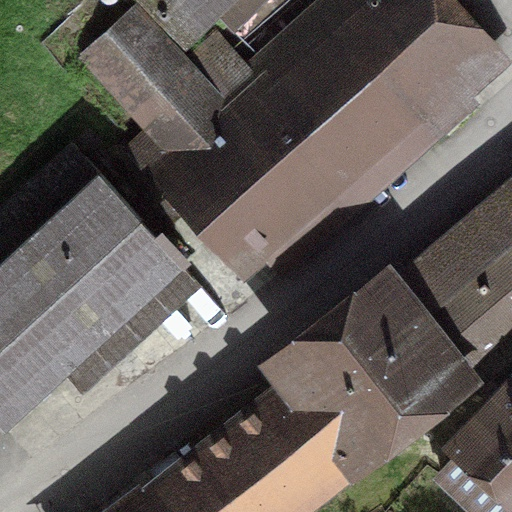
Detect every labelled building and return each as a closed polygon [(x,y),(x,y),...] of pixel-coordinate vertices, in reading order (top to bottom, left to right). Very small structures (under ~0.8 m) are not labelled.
[(138,0),(77,56),(143,127),(124,144),(244,275),(262,258),(275,272),(277,270),(284,277),(479,98),(475,94),(511,59),(511,53),(462,0),(311,0),(247,59),(217,27),(188,54),(138,0)] [(139,0),(187,48),(220,14),(236,31),(267,0),(139,0)] [(0,421),(2,423),(192,249),(162,216),(155,222),(99,161),(96,163),(72,137),(0,202),(0,421)] [(511,169),(393,263),(475,366),(511,336),(511,169)] [(265,383),(345,484),(482,376),(475,366),(393,263),(384,252),(256,352),(274,375),(265,383)] [(458,450),(434,476),(472,511),(511,511),(511,367),(446,439),(458,450)] [(309,511),(345,484),(265,383),(142,479),(138,474),(89,511),(309,511)]
